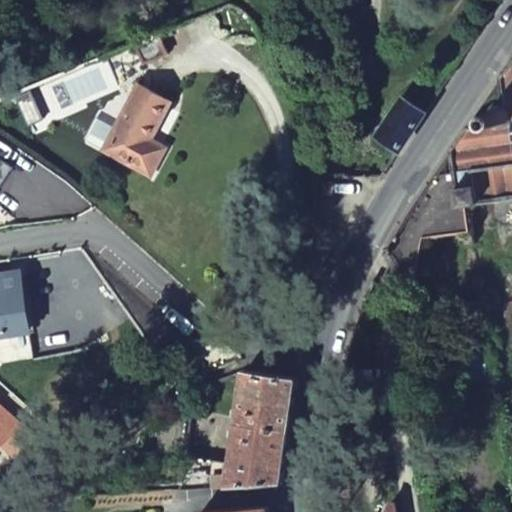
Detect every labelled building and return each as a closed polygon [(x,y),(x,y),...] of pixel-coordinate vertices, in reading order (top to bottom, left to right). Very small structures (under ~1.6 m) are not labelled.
[(130,44),(139,66),(165,56),(157,33),(130,44)] [(421,240),(427,313),(468,309),(475,362),(498,359),(511,468),(511,61),(503,75),(505,116),(471,124),(453,151),(459,206),(466,205),(469,234),(421,240)] [(154,134),(168,106),(135,88),(114,130),(102,153),(102,154),(148,178),(167,141),(154,134)] [(376,134),(399,150),(426,109),(401,95),(376,134)] [(102,153),(114,130),(96,120),(83,142),(102,153)] [(0,189),(14,169),(0,160),(0,189)] [(327,206),(337,208),(340,194),(329,193),(327,206)] [(0,335),(30,332),(22,277),(0,280),(0,335)] [(299,377),(246,371),(237,420),(291,428),(299,377)] [(211,383),(193,389),(188,413),(204,416),(211,383)] [(31,436),(0,407),(0,445),(1,445),(12,456),(31,436)] [(237,420),(236,437),(231,469),(228,485),(283,483),(291,428),(237,420)] [(182,467),(180,488),(228,485),(231,469),(182,467)] [(400,511),(398,498),(392,500),(384,511),(400,511)]
